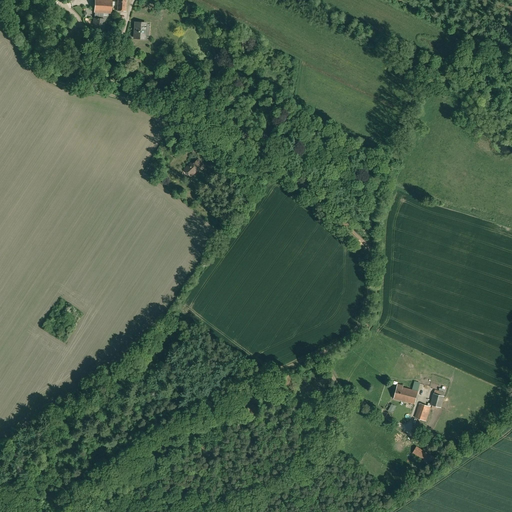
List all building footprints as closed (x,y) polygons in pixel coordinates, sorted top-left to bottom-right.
[(112,0),(95,0),(94,13),(95,13),(104,13),(111,14),(112,0)] [(118,0),(118,11),(126,11),(126,0),(118,0)] [(94,18),(94,23),(95,23),(94,30),(104,31),(105,19),(103,19),(94,18)] [(150,24),(136,23),(135,37),(149,38),(150,24)] [(194,164),(193,163),(185,170),(191,177),(199,170),(200,171),(205,166),(202,162),(200,164),(197,161),(194,164)] [(414,382),(412,390),(418,391),(420,383),(414,382)] [(403,386),(398,384),(394,399),(403,401),(406,388),(403,387),(403,386)] [(412,390),(406,388),(403,401),(415,404),(418,391),(412,390)] [(433,394),(431,394),(429,406),(431,406),(436,408),(439,396),(433,394)] [(387,411),(392,413),(396,406),(391,404),(387,411)] [(431,407),(423,404),(418,418),(426,421),(431,407)] [(416,447),(411,455),(427,466),(433,457),(416,447)]
